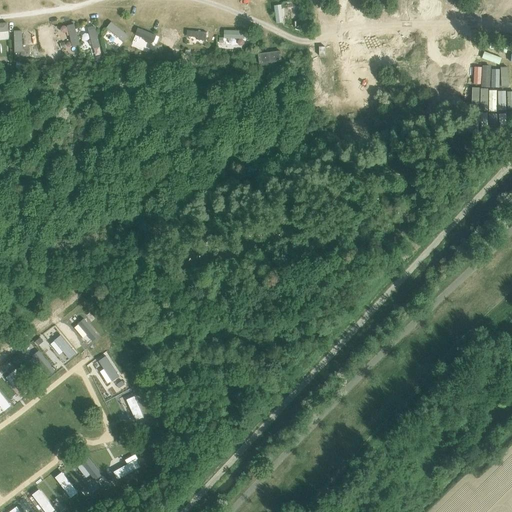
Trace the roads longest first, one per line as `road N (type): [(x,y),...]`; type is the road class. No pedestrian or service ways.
road 1 (unclassified): [(184,511),(511,164)]
road 2 (unknown): [(511,291),(305,511)]
